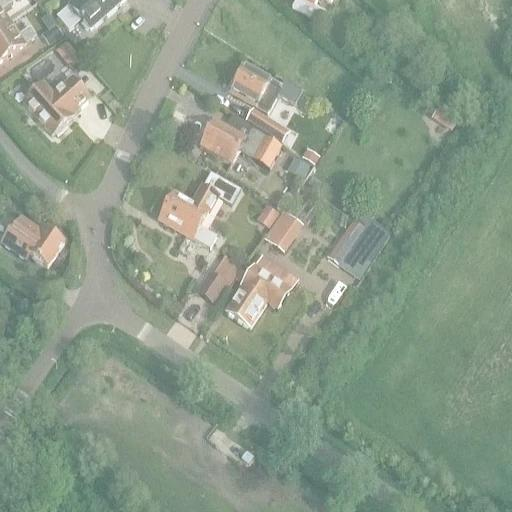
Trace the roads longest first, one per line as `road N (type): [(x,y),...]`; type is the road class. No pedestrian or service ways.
road 1 (residential): [(95,216),(200,0)]
road 2 (residential): [(293,433),(95,298)]
road 3 (residential): [(7,415),(95,298)]
road 4 (unclassified): [(409,511),(293,433)]
road 5 (residential): [(95,216),(60,199),(0,132)]
